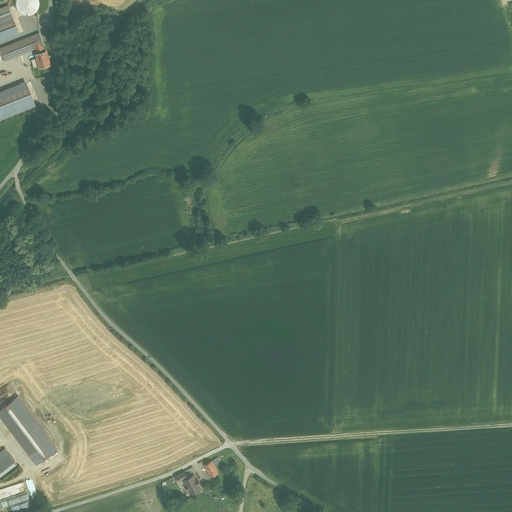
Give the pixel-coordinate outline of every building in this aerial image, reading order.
[(12,0),(11,2),(26,17),(40,4),(36,0),(12,0)] [(6,19),(0,21),(0,23),(4,32),(8,30),(11,29),(6,19)] [(4,32),(0,33),(0,43),(7,41),(10,40),(12,39),(8,30),(4,32)] [(39,32),(11,44),(10,40),(7,41),(9,44),(0,47),(0,49),(4,60),(36,48),(42,45),(44,45),(39,32)] [(38,54),(36,54),(40,66),(49,63),(47,55),(46,52),(46,51),(44,52),(38,54)] [(23,64),(14,66),(23,98),(32,96),(23,64)] [(55,449),(18,393),(0,405),(0,416),(31,464),(55,449)] [(6,448),(0,452),(0,461),(10,454),(6,448)] [(0,461),(0,471),(15,460),(10,454),(0,461)] [(212,460),(204,464),(211,477),(218,473),(214,464),(212,461),(212,460)] [(185,472),(176,476),(178,481),(187,476),(185,472)] [(194,475),(183,480),(185,484),(184,485),(187,490),(185,491),(187,495),(200,489),(198,484),(200,484),(197,478),(196,479),(194,475)] [(0,508),(30,500),(25,481),(0,489),(0,494),(2,500),(0,500),(0,508)]
